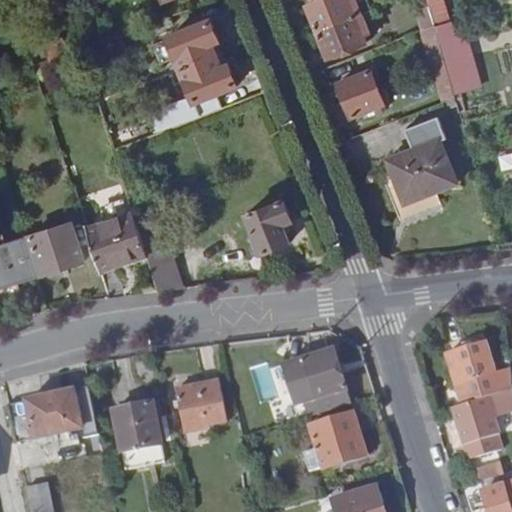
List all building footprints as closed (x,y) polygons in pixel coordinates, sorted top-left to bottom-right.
[(308,0),(320,30),(359,15),(376,8),(372,0),(358,0),(354,1),(353,0),(308,0)] [(320,30),(331,56),(370,41),(359,15),(320,30)] [(182,69),(219,54),(214,43),(221,40),(213,20),(169,37),(182,69)] [(435,27),(440,45),(456,40),(451,23),(435,27)] [(423,29),(446,102),(455,98),(449,74),(440,45),(435,27),(434,25),(423,29)] [(83,51),(104,43),(100,32),(79,40),(83,49),(83,51)] [(51,61),(71,54),(65,38),(46,45),(51,61)] [(124,40),(87,53),(94,71),(131,57),(124,40)] [(440,45),(449,74),(464,70),(460,55),(465,54),(463,42),(457,44),(456,41),(456,40),(440,45)] [(331,56),(334,64),(373,49),(370,41),(331,56)] [(224,67),(219,54),(182,69),(195,100),(187,103),(186,100),(108,128),(115,150),(197,118),(224,107),(219,92),(238,84),(231,64),(224,67)] [(371,72),(338,84),(350,118),(384,105),(371,72)] [(390,159),(405,203),(456,184),(439,141),(447,138),(439,116),(407,129),(415,150),(390,159)] [(286,199),(246,214),(261,252),(289,241),(283,225),(293,222),(286,199)] [(99,271),(149,255),(147,248),(145,240),(136,212),(86,228),(99,271)] [(73,221),(31,234),(42,275),(86,262),(73,221)] [(26,238),(0,245),(0,288),(39,277),(26,238)] [(145,240),(147,248),(154,246),(152,238),(145,240)] [(162,293),(180,290),(172,265),(179,263),(174,247),(149,255),(162,293)] [(511,392),(511,379),(511,369),(493,374),(483,345),(446,355),(462,408),(491,399),(511,392)] [(307,405),(311,419),(352,407),(335,353),(283,369),(295,408),(307,405)] [(177,389),(182,432),(226,427),(220,383),(177,389)] [(92,388),(9,405),(17,443),(81,427),(83,440),(101,436),(92,388)] [(462,408),(452,410),(469,462),(503,451),(499,438),(501,437),(496,420),(498,419),(491,399),(462,408)] [(122,451),(162,443),(154,402),(114,410),(122,451)] [(355,414),(310,429),(325,472),(368,458),(355,414)] [(462,478),(466,488),(493,480),(490,469),(462,478)] [(26,488),(31,511),(57,511),(51,482),(26,488)] [(511,511),(511,486),(484,494),(489,511),(511,511)] [(384,511),(378,490),(335,503),(337,511),(384,511)]
